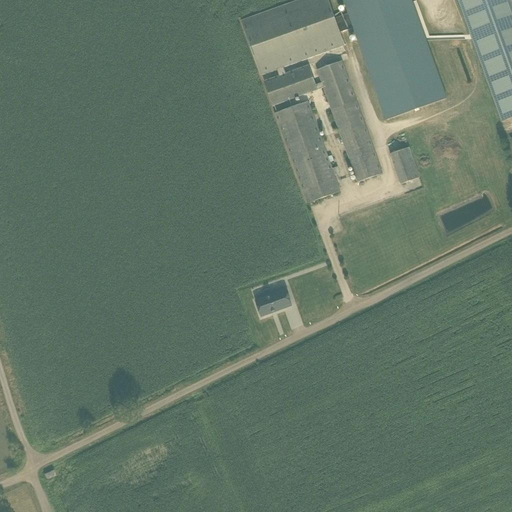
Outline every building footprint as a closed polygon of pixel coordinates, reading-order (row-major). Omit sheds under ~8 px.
[(334,19),(327,0),(301,0),(242,21),(261,75),(276,69),(279,77),(286,74),(283,67),(344,45),(338,31),(334,19)] [(341,0),(347,14),(334,19),(337,27),(338,31),(339,34),(352,29),(385,121),(447,98),(412,0),(341,0)] [(511,0),(457,0),(502,122),(511,118),(511,0)] [(316,85),(317,90),(324,88),(358,183),(382,174),(342,61),(317,70),(322,83),(316,85)] [(286,74),(279,77),(264,82),(272,106),(286,101),(289,109),(294,107),(291,99),(317,90),(309,66),(286,74)] [(308,102),(275,113),(308,203),(340,192),(335,176),(340,174),(338,167),(332,169),(308,102)] [(390,154),(401,185),(420,178),(409,148),(390,154)] [(255,301),(261,317),(292,306),(286,290),(255,301)] [(53,478),(53,473),(52,471),(43,476),(44,477),(48,480),(53,478)]
